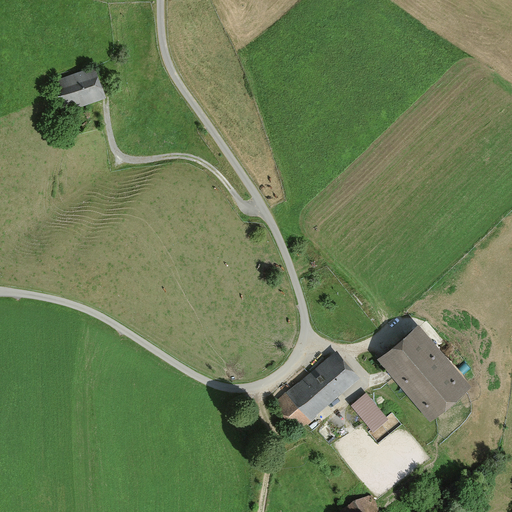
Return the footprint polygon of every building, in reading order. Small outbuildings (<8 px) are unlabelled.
[(93,69),(52,83),(62,112),(103,97),(93,69)] [(420,325),(381,358),(431,418),(471,386),(420,325)] [(338,352),(276,404),(300,433),(362,381),(338,352)] [(365,393),(351,405),(373,431),(387,420),(365,393)] [(380,511),(373,496),(343,511),(380,511)]
